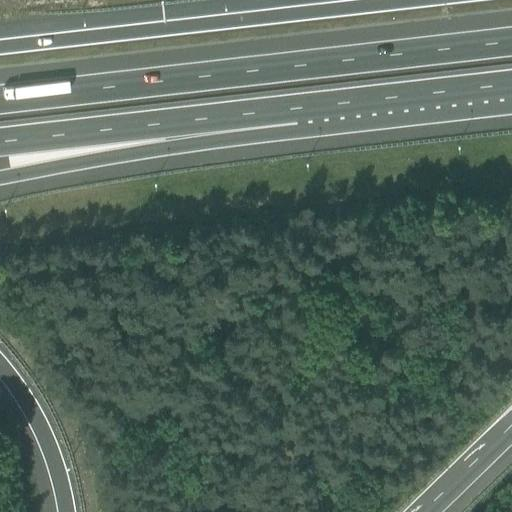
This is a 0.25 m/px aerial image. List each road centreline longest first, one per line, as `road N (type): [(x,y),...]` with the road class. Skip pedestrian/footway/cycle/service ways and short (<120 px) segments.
road 1 (motorway): [(511,41),(0,100)]
road 2 (motorway): [(390,0),(0,43)]
road 3 (motorway): [(0,181),(305,115)]
road 4 (motorway): [(0,147),(305,115)]
road 5 (motorway): [(305,115),(511,91)]
road 6 (motorway): [(0,368),(40,431),(64,511)]
